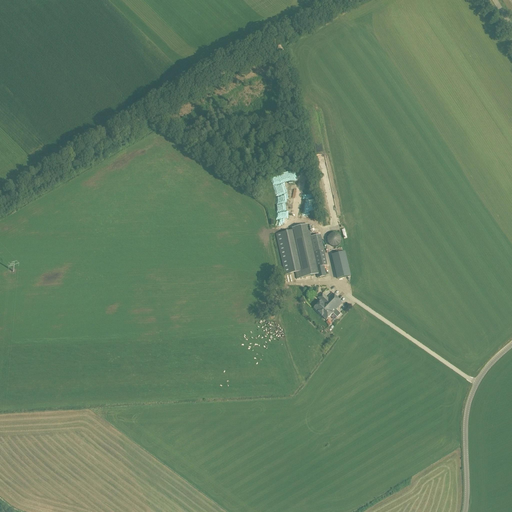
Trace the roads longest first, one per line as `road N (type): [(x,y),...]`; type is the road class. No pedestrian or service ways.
road 1 (track): [(0,198),(347,0)]
road 2 (tertiary): [(465,511),(468,402),(475,381),(511,345)]
road 3 (track): [(281,38),(312,195)]
